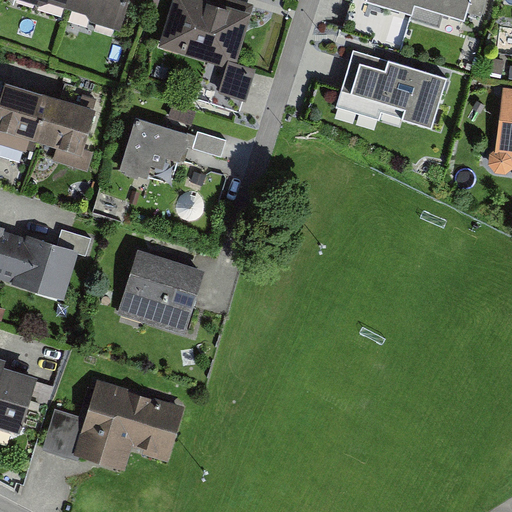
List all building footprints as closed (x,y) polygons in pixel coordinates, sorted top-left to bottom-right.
[(92,18),(119,26),(127,0),(67,0),(66,3),(87,9),(92,18)] [(235,0),(204,0),(205,0),(204,0),(174,0),(159,48),(227,68),(229,62),(237,65),(255,6),(235,0)] [(361,0),(366,1),(366,3),(413,17),(412,21),(440,29),(444,16),(465,23),(468,13),(472,0),(361,0)] [(482,17),(487,0),(472,0),(468,13),(482,17)] [(432,130),(448,79),(354,51),(336,109),(380,122),(382,115),(432,130)] [(227,68),(219,94),(246,103),(256,70),(237,65),(229,62),(227,68)] [(98,105),(6,75),(0,93),(0,123),(83,151),(98,105)] [(511,89),(503,89),(496,151),(490,155),(489,166),(495,174),(506,175),(511,170),(511,89)] [(188,133),(136,118),(120,170),(148,179),(155,154),(179,162),(188,133)] [(58,241),(0,223),(0,277),(64,297),(78,252),(79,248),(58,241)] [(58,241),(79,248),(78,252),(87,254),(92,237),(62,227),(58,241)] [(206,266),(138,246),(118,313),(186,333),(206,266)] [(0,423),(20,430),(38,371),(5,361),(7,353),(0,350),(0,423)] [(86,416),(75,451),(125,467),(132,444),(170,455),(185,404),(97,377),(86,416)] [(75,451),(86,416),(56,407),(43,448),(73,457),(75,451)]
